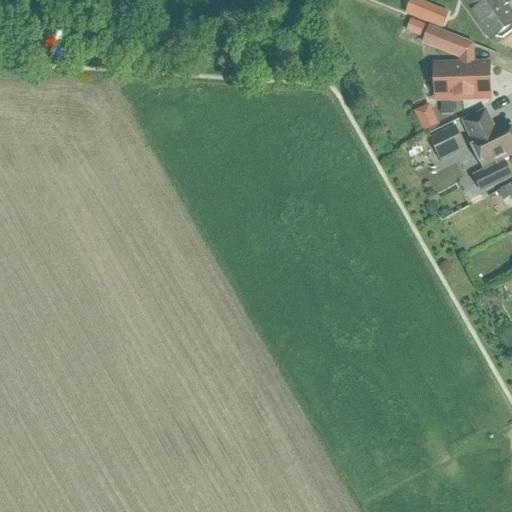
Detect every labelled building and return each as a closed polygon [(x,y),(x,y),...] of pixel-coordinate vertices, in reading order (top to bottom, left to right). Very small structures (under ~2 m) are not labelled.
[(449,13),(429,4),(418,0),(411,0),(408,9),(405,14),(442,30),(449,13)] [(502,40),(511,33),(511,15),(507,8),(511,3),(511,0),(467,0),(464,3),(492,42),(496,39),(502,40)] [(406,32),(423,39),(428,27),(411,20),(406,32)] [(423,45),(459,60),(474,45),(430,27),(423,44),(423,45)] [(490,66),(475,66),(460,67),(459,67),(435,68),(436,101),(491,99),(490,66)] [(417,113),(425,132),(439,126),(430,107),(417,113)] [(494,131),(486,113),(464,124),(473,141),(471,142),(484,170),(511,155),(511,131),(508,124),(494,131)] [(430,139),(440,161),(466,149),(455,127),(430,139)] [(462,202),(475,194),(469,184),(456,191),(462,202)] [(511,191),(509,186),(497,192),(502,201),(511,194),(511,191)]
